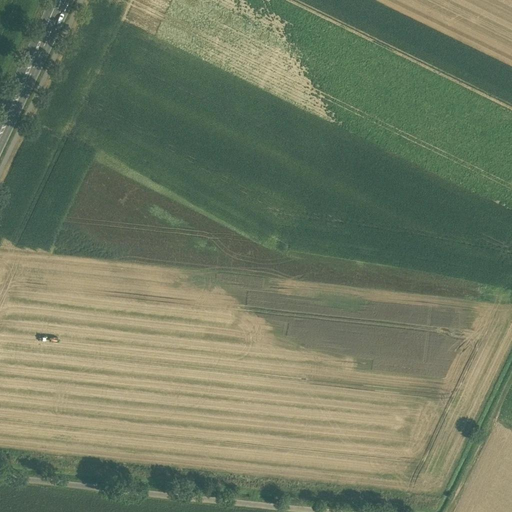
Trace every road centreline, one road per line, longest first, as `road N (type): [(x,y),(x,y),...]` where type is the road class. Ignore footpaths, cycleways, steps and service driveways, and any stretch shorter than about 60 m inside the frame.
road 1 (primary): [(0,136),(63,0)]
road 2 (track): [(447,511),(511,376)]
